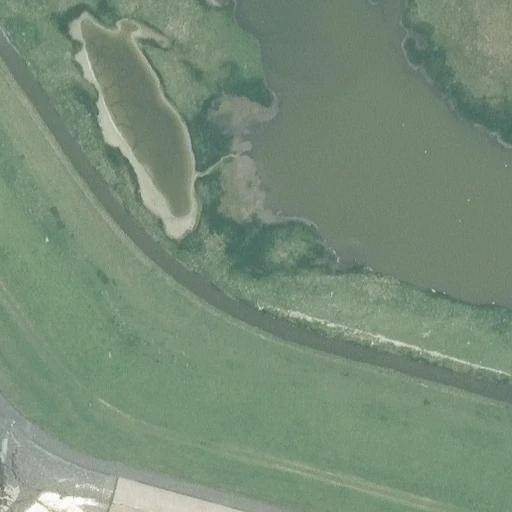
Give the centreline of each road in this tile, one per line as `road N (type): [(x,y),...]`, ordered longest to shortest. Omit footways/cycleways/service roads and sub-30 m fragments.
road 1 (track): [(490,511),(136,411),(89,388),(58,360),(0,279)]
road 2 (track): [(0,393),(38,437),(292,511)]
